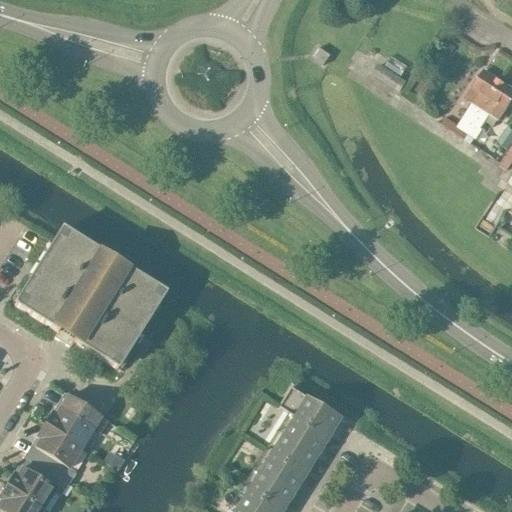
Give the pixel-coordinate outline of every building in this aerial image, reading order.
[(399,80),(406,69),(390,58),(382,70),(399,80)] [(500,83),(483,72),(464,101),(471,105),(458,125),(450,120),(448,123),(466,135),(500,83)] [(475,141),(481,132),(480,130),(489,116),(497,122),(511,99),(511,90),(500,83),(466,135),(475,141)] [(506,130),(497,143),(507,150),(511,142),(511,132),(507,129),(506,130)] [(71,343),(115,371),(162,295),(60,231),(12,306),(56,334),(53,339),(68,349),(71,343)] [(341,420),(291,389),(278,409),(295,419),(329,440),(341,420)] [(105,423),(65,398),(53,417),(50,415),(42,427),(79,450),(91,432),(97,436),(105,423)] [(329,440),(295,419),(284,437),(273,455),(306,476),(318,458),(329,440)] [(79,450),(42,427),(34,439),(38,441),(26,459),(67,485),(74,473),(68,469),(79,450)] [(306,476),(273,455),(261,474),(250,492),(281,511),(283,511),(295,495),(306,476)] [(67,485),(26,459),(15,478),(11,476),(4,488),(41,511),(53,493),(59,497),(67,485)] [(113,459),(108,467),(115,471),(120,463),(113,459)] [(40,511),(41,511),(4,488),(0,493),(0,511),(40,511)] [(281,511),(250,492),(238,510),(237,511),(281,511)]
